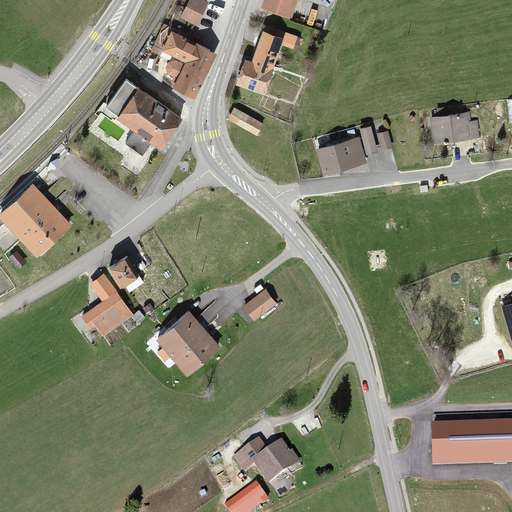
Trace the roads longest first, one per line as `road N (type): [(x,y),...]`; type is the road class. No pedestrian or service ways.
road 1 (secondary): [(397,511),(351,324),(314,259),(266,204)]
road 2 (unclassified): [(219,161),(97,255),(0,311)]
road 3 (unclassified): [(266,204),(294,188),(511,164)]
road 4 (primary): [(0,166),(85,76),(131,0)]
road 5 (primary): [(121,0),(0,143)]
road 6 (secondary): [(242,0),(205,107),(206,135),(219,161)]
